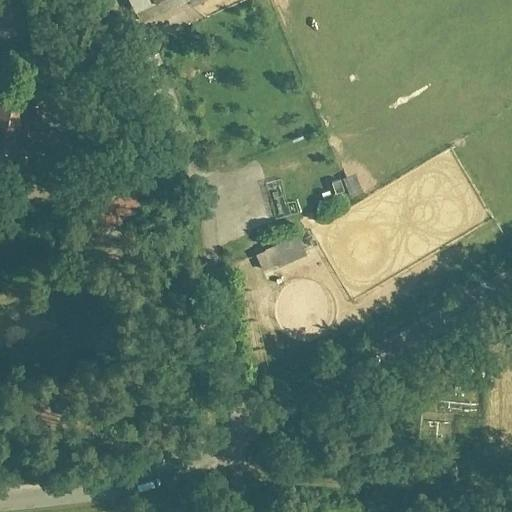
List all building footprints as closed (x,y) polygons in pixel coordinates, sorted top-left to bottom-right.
[(161,0),(119,0),(128,17),(161,0)] [(28,107),(0,99),(0,170),(10,173),(28,107)] [(329,196),(354,190),(350,174),(325,181),(329,196)] [(129,201),(118,183),(82,204),(94,223),(129,201)] [(292,233),(249,252),(258,272),(301,254),(292,233)]
